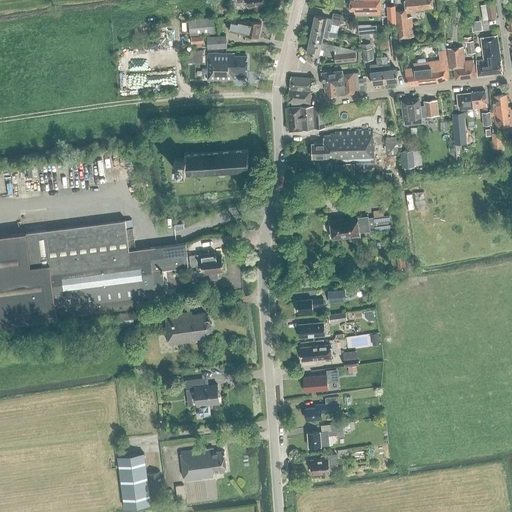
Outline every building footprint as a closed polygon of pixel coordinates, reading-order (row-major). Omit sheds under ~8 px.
[(379,14),(379,0),(354,0),(350,0),(350,11),(354,11),(354,15),(379,14)] [(405,0),(406,10),(396,11),(400,46),(403,45),(402,38),(413,36),(411,18),(407,18),(406,13),(424,11),(424,8),(432,7),(431,0),(405,0)] [(496,18),(494,4),(486,5),(488,19),(496,18)] [(315,15),(312,27),(330,31),(331,24),(338,25),(339,20),(340,21),(342,15),(333,14),(332,20),(326,19),(326,18),(315,15)] [(213,33),(212,18),(189,21),(190,35),(213,33)] [(473,29),(483,29),(482,19),(473,19),(473,29)] [(261,23),(248,20),(247,23),(233,20),(231,29),(245,32),(245,35),(258,38),(261,23)] [(157,31),(167,30),(166,23),(156,24),(157,31)] [(309,40),(321,43),(322,37),(328,38),(328,36),(335,37),(336,33),(329,32),(330,31),(312,27),(309,40)] [(204,48),(203,36),(191,37),(192,48),(204,48)] [(226,48),(226,36),(206,37),(207,49),(226,48)] [(500,62),(496,36),(481,38),(483,60),(476,61),(478,76),(501,73),(500,62)] [(321,43),(309,40),(306,53),(318,56),(319,49),(325,50),(325,49),(339,51),(340,47),(321,43)] [(400,58),(397,40),(390,41),(393,59),(400,58)] [(475,53),(473,41),(466,42),(468,54),(475,53)] [(189,60),(204,60),(204,48),(189,49),(189,60)] [(464,61),(463,48),(447,49),(449,69),(453,69),(455,80),(475,77),(473,63),(473,60),(464,61)] [(373,59),(371,49),(361,50),(363,60),(373,59)] [(334,54),(335,63),(357,61),(356,52),(334,54)] [(233,54),(208,53),(208,80),(233,81),(233,72),(245,72),(246,56),(233,56),(233,54)] [(381,58),(384,82),(397,81),(396,69),(389,69),(388,64),(387,64),(386,57),(381,58)] [(372,84),(384,82),(381,58),(377,58),(378,64),(370,65),(371,71),(370,72),(372,84)] [(407,86),(438,82),(447,79),(447,78),(448,78),(447,59),(429,62),(426,62),(426,59),(424,58),(418,59),(417,60),(418,63),(416,64),(414,64),(414,68),(405,69),(407,86)] [(343,74),(342,70),(321,72),(323,87),(324,87),(325,97),(337,96),(337,95),(355,94),(355,93),(359,93),(357,73),(353,74),(353,73),(343,74)] [(291,102),(291,107),(302,106),(302,103),(310,104),(311,78),(290,76),(288,102),(291,102)] [(485,92),(471,93),(473,108),(483,107),(483,113),(482,113),(483,125),(491,125),(489,112),(487,112),(486,102),(485,92)] [(473,108),(471,93),(457,95),(458,107),(459,107),(459,110),(473,108)] [(508,108),(506,95),(494,96),(495,104),(492,105),(495,128),(511,125),(511,121),(510,107),(508,108)] [(419,102),(419,98),(401,100),(404,126),(421,124),(421,121),(421,120),(421,118),(423,117),(438,115),(436,100),(424,102),(424,103),(424,106),(420,106),(419,102)] [(302,106),(291,107),(287,108),(289,131),(325,128),(323,109),(320,106),(313,107),(312,105),(302,106)] [(456,114),(453,114),(455,139),(464,139),(462,114),(462,113),(458,114),(456,114)] [(374,174),(372,131),(335,132),(335,133),(323,134),(323,143),(312,144),(312,158),(326,158),(326,160),(336,160),(336,162),(339,161),(345,161),(345,162),(355,162),(355,175),(374,174)] [(502,147),(501,132),(492,133),(493,148),(502,147)] [(398,154),(395,137),(385,138),(387,155),(390,155),(390,158),(396,157),(396,154),(398,154)] [(235,150),(233,150),(233,151),(219,151),(218,151),(206,152),(205,152),(192,153),(192,151),(190,151),(190,153),(186,153),(186,152),(184,152),(184,158),(175,159),(174,170),(184,170),(184,175),(186,175),(186,173),(191,173),(192,174),(193,174),(193,172),(206,171),(206,173),(207,173),(207,171),(218,171),(219,173),(220,172),(220,176),(223,176),(223,171),(233,170),(233,172),(234,172),(234,170),(247,169),(247,171),(248,171),(248,150),(247,150),(235,150)] [(414,167),(413,150),(401,151),(402,168),(414,167)] [(426,190),(417,191),(418,209),(428,208),(426,190)] [(391,226),(390,216),(367,219),(367,217),(357,218),(356,217),(330,221),(331,231),(330,232),(331,235),(332,236),(332,239),(359,235),(358,232),(369,230),(369,229),(391,226)] [(126,229),(125,220),(25,233),(0,235),(0,324),(56,317),(143,306),(142,296),(145,296),(142,273),(151,271),(150,258),(156,257),(155,247),(135,249),(132,228),(126,229)] [(185,243),(155,247),(156,257),(150,258),(151,271),(142,273),(145,296),(165,293),(162,270),(188,267),(185,243)] [(215,256),(214,253),(190,256),(191,266),(196,266),(197,275),(209,274),(210,279),(217,278),(216,272),(223,271),(221,255),(215,256)] [(405,267),(405,257),(397,257),(398,268),(405,267)] [(346,301),(344,289),(328,291),(329,303),(346,301)] [(324,307),(323,299),(311,300),(311,299),(296,300),(297,307),(295,307),(296,311),(297,311),(297,313),(313,312),(312,308),(324,307)] [(134,324),(132,311),(118,313),(119,326),(134,324)] [(192,314),(192,312),(165,316),(169,345),(195,341),(195,339),(208,337),(207,331),(207,330),(209,330),(211,326),(212,326),(211,323),(212,323),(211,323),(208,320),(208,319),(206,320),(205,313),(192,314)] [(347,320),(346,312),(328,314),(329,322),(347,320)] [(325,335),(324,322),(315,323),(299,325),(300,338),(325,335)] [(332,360),(330,345),(300,348),(301,361),(304,361),(304,362),(309,361),(309,360),(324,359),(325,361),(332,360)] [(358,365),(357,358),(344,359),(345,366),(348,366),(356,365),(358,365)] [(303,377),(304,392),(328,390),(327,383),(333,382),(333,375),(303,377)] [(208,386),(207,378),(185,380),(186,389),(194,388),(196,405),(198,417),(211,415),(209,404),(219,403),(217,385),(208,386)] [(338,404),(338,397),(325,398),(326,404),(315,405),(315,407),(305,408),(306,420),(321,419),(321,412),(330,412),(330,405),(338,404)] [(342,430),(341,424),(331,425),(332,432),(320,433),(320,432),(307,433),(308,447),(321,446),(321,445),(328,445),(328,435),(336,434),(336,430),(342,430)] [(214,452),(213,448),(180,452),(184,481),(214,477),(213,473),(227,471),(224,451),(214,452)] [(150,504),(144,453),(117,457),(124,507),(150,504)] [(338,472),(336,454),(328,455),(328,459),(311,460),(311,467),(310,467),(311,472),(312,472),(312,474),(328,472),(328,473),(338,472)] [(163,495),(160,471),(148,473),(151,497),(163,495)] [(186,499),(184,485),(175,486),(177,500),(186,499)]
